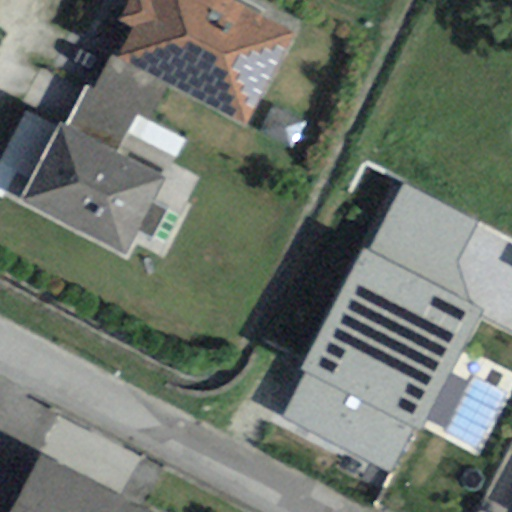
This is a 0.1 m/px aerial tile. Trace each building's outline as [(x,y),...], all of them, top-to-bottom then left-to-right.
[(222,0),(160,0),(132,53),(164,69),(247,114),(289,35),(222,0)] [(140,114),(164,69),(132,53),(118,45),(94,90),(139,113),(140,114)] [(94,90),(73,129),(117,153),(139,113),(94,90)] [(16,157),(46,168),(62,125),(33,114),(16,157)] [(73,129),(36,198),(132,249),(169,181),(117,153),(73,129)] [(149,511),(63,466),(38,511),(149,511)] [(0,468),(0,511),(20,511),(34,487),(0,468)]
